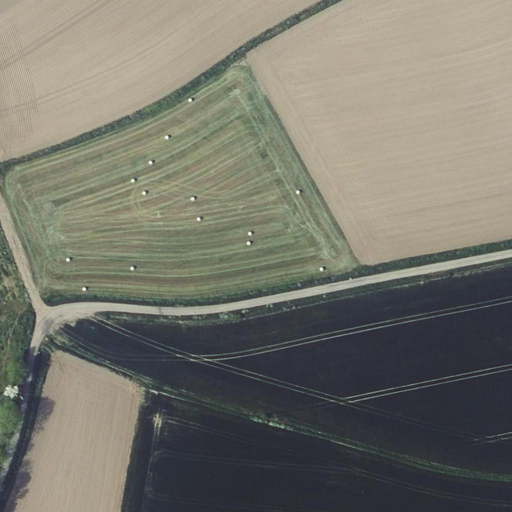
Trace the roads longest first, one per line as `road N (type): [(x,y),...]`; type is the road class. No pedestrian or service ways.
road 1 (residential): [(511,252),(204,310),(65,308),(49,316),(35,340),(0,479)]
road 2 (track): [(49,316),(0,206)]
